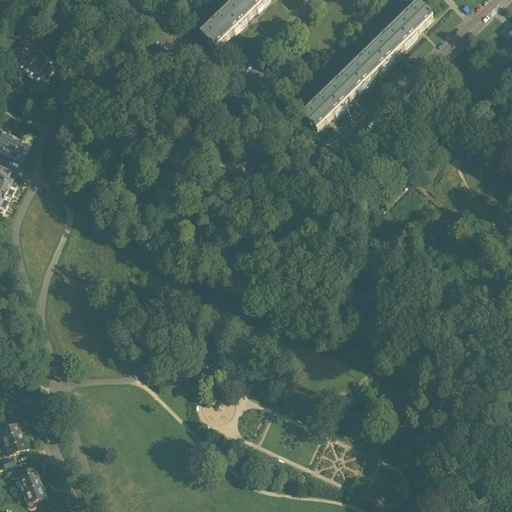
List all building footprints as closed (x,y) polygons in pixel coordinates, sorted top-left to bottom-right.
[(263,8),(255,0),(240,0),(225,15),(240,30),(263,8)] [(271,0),(255,0),(263,8),(271,0)] [(395,29),(410,44),(434,22),(418,6),(395,29)] [(202,37),(217,53),(240,30),(225,15),(202,37)] [(410,44),(395,29),(372,51),(387,67),(410,44)] [(471,84),(472,85),(486,99),(490,95),(496,100),(510,87),(504,82),(511,73),(511,30),(510,32),(511,33),(511,35),(509,38),(511,40),(511,44),(488,67),(471,84)] [(25,75),(39,56),(23,43),(8,62),(25,75)] [(387,67),(372,51),(349,74),(364,89),(387,67)] [(39,56),(25,75),(41,88),(56,69),(39,56)] [(364,89),(349,74),(326,96),(341,112),(364,89)] [(303,119),(318,134),(341,112),(326,96),(303,119)] [(0,134),(0,154),(1,155),(1,154),(21,164),(29,149),(0,134)] [(0,170),(0,216),(2,218),(17,188),(6,183),(10,176),(0,170)] [(405,322),(404,325),(408,326),(407,327),(436,338),(441,325),(412,314),(409,323),(405,322)] [(17,428),(0,433),(0,448),(1,448),(1,447),(21,439),(17,428)] [(23,446),(21,439),(1,447),(1,448),(3,452),(2,454),(3,458),(6,460),(28,451),(26,445),(23,446)] [(5,470),(15,466),(13,460),(3,464),(5,470)] [(8,478),(19,474),(17,468),(6,472),(8,478)] [(23,494),(24,494),(39,488),(35,476),(34,476),(32,471),(19,476),(21,481),(19,482),(15,483),(20,495),(23,494)] [(40,487),(39,488),(24,494),(23,494),(28,508),(28,509),(29,509),(30,510),(32,510),(33,510),(34,509),(35,509),(35,508),(35,507),(35,506),(35,505),(35,504),(45,501),(40,487)]
